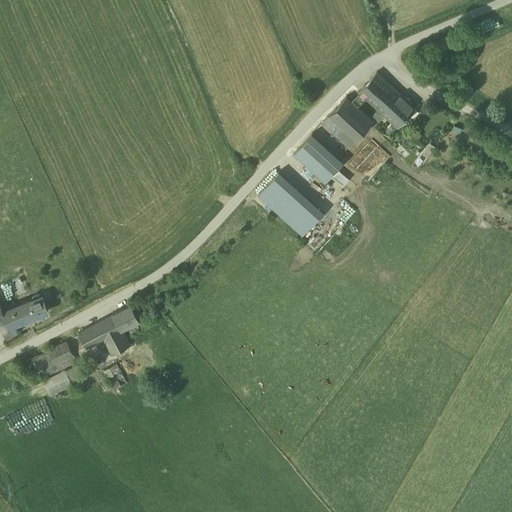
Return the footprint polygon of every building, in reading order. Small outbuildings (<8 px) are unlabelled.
[(377,70),(358,90),(359,91),(366,98),(378,109),(381,112),(400,92),(377,70)] [(351,100),(346,96),(322,123),(348,148),(371,124),(374,126),(385,115),(381,112),(378,109),(370,118),(358,106),(366,98),(359,91),(351,100)] [(400,92),(381,112),(385,115),(397,127),(416,107),(400,92)] [(423,133),(416,128),(411,135),(418,140),(423,133)] [(343,162),(312,134),(295,153),(325,181),(343,162)] [(425,153),(430,156),(436,145),(431,142),(425,153)] [(282,169),(259,194),(304,235),(327,210),(282,169)] [(6,322),(8,327),(48,311),(42,296),(41,297),(40,296),(37,294),(33,295),(32,299),(32,300),(15,307),(13,302),(7,304),(9,309),(3,312),(2,312),(6,322)] [(112,315),(79,333),(87,348),(105,339),(113,355),(130,345),(122,330),(139,321),(131,305),(114,314),(112,315)] [(7,340),(20,332),(17,327),(4,335),(7,340)] [(67,341),(32,359),(42,379),(67,367),(77,361),(67,341)] [(77,364),(66,370),(73,382),(83,377),(77,364)] [(127,382),(117,364),(104,370),(114,389),(127,382)] [(72,384),(65,370),(44,381),(51,395),(72,384)]
